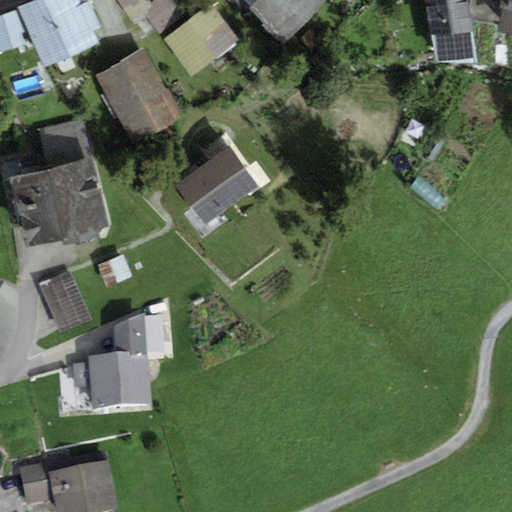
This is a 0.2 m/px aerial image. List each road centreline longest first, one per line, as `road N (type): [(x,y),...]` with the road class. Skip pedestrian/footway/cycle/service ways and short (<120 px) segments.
road 1 (residential): [(511,310),(488,340),(478,413),(457,443),(316,511)]
road 2 (unknown): [(94,0),(106,46),(91,108),(113,173)]
